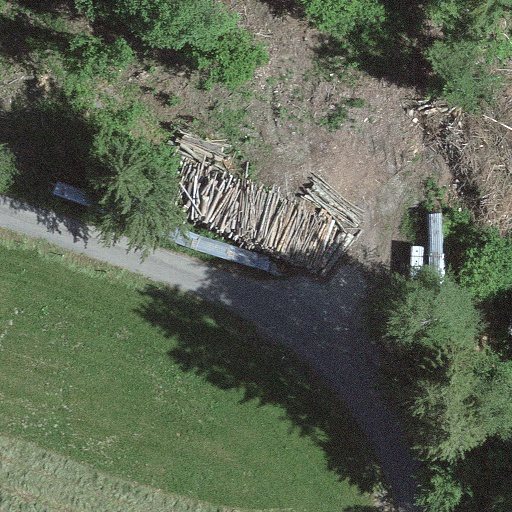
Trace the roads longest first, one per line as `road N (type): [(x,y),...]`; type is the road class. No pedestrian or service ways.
road 1 (unclassified): [(421,493),(365,394),(314,335),(235,289),(0,207)]
road 2 (track): [(12,0),(233,182),(299,226),(314,335)]
